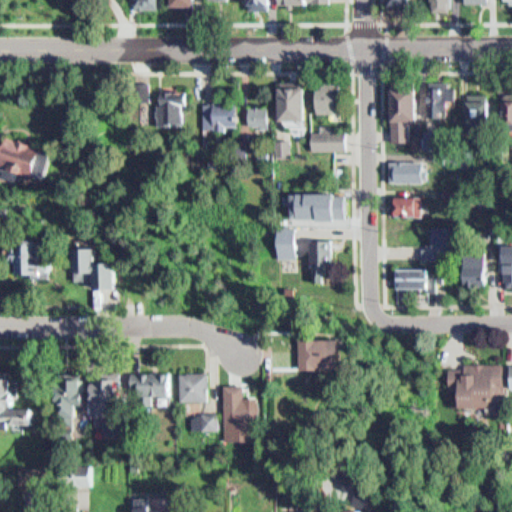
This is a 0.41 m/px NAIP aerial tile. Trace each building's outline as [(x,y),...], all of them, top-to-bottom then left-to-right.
[(139,0),(139,8),(165,8),(164,0),(139,0)] [(145,75),(130,75),(130,92),(145,91),(145,75)] [(428,76),(428,115),(446,115),(446,76),(428,76)] [(276,77),(276,116),(302,115),(301,77),(276,77)] [(312,79),(313,106),(336,105),(335,78),(312,79)] [(408,136),(407,117),(412,117),(412,83),(388,83),(389,122),(392,122),(392,136),(408,136)] [(158,86),(158,117),(181,117),(181,96),(186,96),(186,86),(158,86)] [(288,86),(288,119),(314,119),(314,86),(288,86)] [(465,89),(464,121),(490,121),(490,89),(465,89)] [(203,98),(204,121),(232,121),(231,94),(210,94),(210,98),(203,98)] [(511,96),(511,125),(504,125),(505,114),(498,113),(498,97),(511,96)] [(249,102),(249,124),(266,124),(266,102),(249,102)] [(311,125),(312,146),(344,145),(344,125),(311,125)] [(411,129),(411,141),(420,141),(420,129),(411,129)] [(448,130),(429,130),(429,149),(448,149),(448,130)] [(3,131),(0,139),(0,162),(25,172),(35,143),(3,131)] [(233,135),(233,148),(244,147),(244,134),(233,135)] [(276,134),(276,149),(288,149),(288,134),(276,134)] [(23,136),(12,168),(51,181),(61,149),(23,136)] [(295,140),(280,140),(280,157),(295,157),(295,140)] [(389,154),(389,178),(422,177),(422,173),(427,173),(427,163),(421,163),(420,153),(389,154)] [(316,188),(316,210),(345,211),(345,188),(316,188)] [(388,190),(389,211),(419,211),(419,190),(388,190)] [(293,220),(294,247),(279,248),(278,221),(293,220)] [(451,220),(451,255),(420,255),(420,239),(428,238),(428,220),(451,220)] [(310,235),(311,275),(323,275),(323,262),(331,262),(331,235),(310,235)] [(3,237),(4,256),(11,256),(12,273),(41,272),(41,259),(34,259),(34,237),(3,237)] [(28,275),(67,276),(68,240),(29,239),(28,275)] [(504,282),(511,282),(511,241),(507,241),(507,247),(502,246),(501,282),(504,282)] [(69,245),(70,275),(89,274),(89,283),(109,283),(109,259),(92,260),(92,244),(69,245)] [(110,262),(110,247),(90,247),(91,280),(104,280),(104,288),(129,287),(129,261),(110,262)] [(495,285),(495,251),(473,251),(473,285),(495,285)] [(482,252),(482,284),(461,284),(461,252),(482,252)] [(387,259),(388,293),(396,292),(396,282),(424,281),(424,284),(435,284),(435,270),(425,270),(425,262),(395,263),(395,258),(387,259)] [(296,337),(296,365),(337,365),(337,337),(296,337)] [(362,339),(315,339),(316,369),(362,368),(362,339)] [(501,357),(461,357),(461,360),(446,360),(446,383),(457,384),(457,408),(501,408),(501,357)] [(0,368),(0,422),(32,422),(31,397),(9,398),(8,368),(0,368)] [(176,369),(177,398),(203,397),(201,368),(176,369)] [(131,370),(131,396),(168,396),(167,369),(131,370)] [(52,375),(53,427),(83,427),(83,374),(52,375)] [(88,375),(87,426),(122,426),(123,375),(88,375)] [(223,382),(224,425),(239,425),(240,437),(255,437),(253,396),(239,396),(239,382),(223,382)] [(194,408),(195,425),(214,424),(213,407),(194,408)] [(23,461),(23,482),(48,482),(48,461),(23,461)] [(90,461),(90,481),(76,481),(75,461),(90,461)] [(33,467),(32,488),(57,488),(57,467),(33,467)] [(142,497),(141,511),(185,511),(186,510),(164,509),(165,498),(142,497)]
